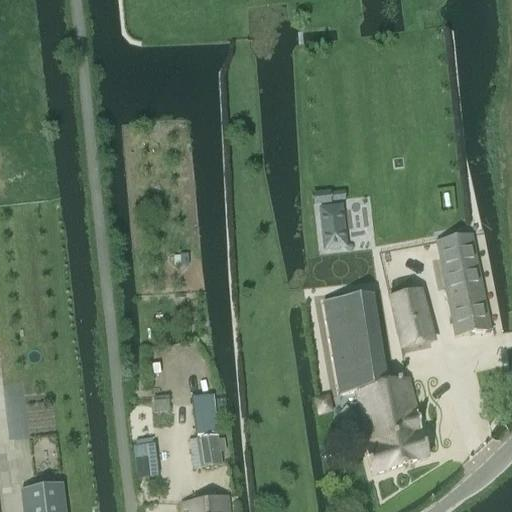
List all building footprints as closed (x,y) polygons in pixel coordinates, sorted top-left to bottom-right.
[(453,336),(489,329),(468,235),(433,242),(453,336)] [(400,348),(431,341),(420,289),(389,296),(400,348)] [(339,396),(353,393),(385,384),(370,296),(323,303),(339,396)] [(385,384),(353,393),(366,445),(361,446),(369,478),(425,460),(407,379),(401,380),(401,378),(395,380),(396,382),(385,384)] [(220,467),(211,401),(191,403),(200,470),(220,467)] [(137,481),(158,478),(153,445),(133,448),(137,481)] [(64,511),(61,486),(20,493),(21,511),(64,511)] [(182,511),(227,511),(226,499),(182,504),(182,511)]
